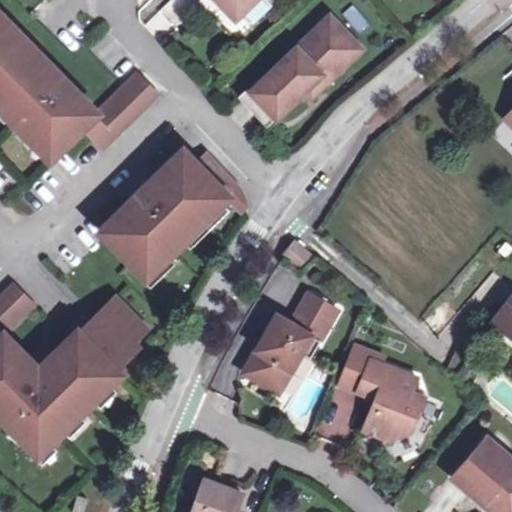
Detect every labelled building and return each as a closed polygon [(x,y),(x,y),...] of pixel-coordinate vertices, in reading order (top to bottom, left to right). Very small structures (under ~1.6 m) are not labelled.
[(242,16),(226,0),(215,0),(236,21),(242,16)] [(226,0),(242,16),(258,0),(226,0)] [(267,0),(258,0),(242,16),(248,22),(254,22),(272,5),(267,0)] [(330,15),(315,30),(330,31),(340,41),(340,56),(305,90),(312,97),(362,49),(330,15)] [(0,103),(6,110),(11,106),(33,128),(28,133),(51,156),(64,143),(67,145),(83,129),(93,139),(102,149),(126,125),(159,93),(137,71),(123,85),(104,103),(94,114),(71,90),(66,95),(44,73),(49,68),(3,22),(0,24),(0,103)] [(315,30),(251,91),(276,118),(305,90),(340,56),(340,41),(330,31),(315,30)] [(251,91),(245,97),(270,124),(276,118),(251,91)] [(139,198),(105,231),(138,265),(147,273),(225,197),(241,213),(249,205),(248,202),(246,195),(244,190),(239,185),(239,184),(209,153),(195,166),(183,154),(150,188),(151,189),(140,199),(139,198)] [(297,242),(284,257),(296,266),(301,271),(314,256),(306,250),(297,242)] [(15,284),(0,297),(0,411),(38,451),(117,374),(113,371),(137,347),(132,341),(145,329),(115,299),(91,322),(84,315),(71,327),(78,335),(39,374),(4,338),(36,306),(15,284)] [(311,358),(338,310),(309,293),(290,324),(277,316),(245,372),(279,392),(301,352),(311,358)] [(511,298),(494,322),(511,335),(511,298)] [(371,359),(358,392),(377,399),(380,407),(372,410),(364,430),(391,440),(411,432),(424,397),(412,392),(418,378),(371,359)] [(482,503),(489,495),(508,511),(511,511),(511,459),(487,438),(453,478),(482,503)] [(235,511),(243,493),(205,479),(193,511),(235,511)] [(508,511),(489,495),(482,503),(493,511),(508,511)]
